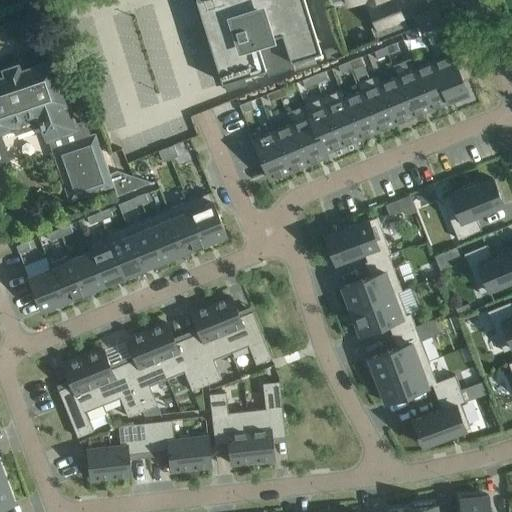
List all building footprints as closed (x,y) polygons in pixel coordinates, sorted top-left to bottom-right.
[(207,18),(203,20),(205,24),(204,24),(209,39),(222,82),(243,75),(251,73),(265,68),(291,60),(293,66),(294,69),(316,62),(313,54),(321,51),(304,0),(211,0),(211,1),(210,2),(209,3),(209,5),(208,6),(207,7),(207,9),(207,11),(207,12),(207,14),(207,15),(207,17),(207,18)] [(407,29),(394,0),(391,0),(369,9),(376,27),(372,28),(377,41),(407,29)] [(414,16),(421,32),(443,23),(436,7),(414,16)] [(416,27),(405,32),(408,40),(419,35),(416,27)] [(399,50),(396,42),(385,47),(388,54),(399,50)] [(388,54),(385,47),(373,51),(376,59),(388,54)] [(449,100),(468,93),(462,80),(471,76),(461,52),(452,56),(452,54),(433,62),(449,100)] [(364,64),(360,56),(349,61),(352,68),(364,64)] [(6,75),(0,77),(0,130),(13,125),(12,121),(16,120),(38,112),(40,118),(39,119),(41,125),(42,124),(43,126),(47,139),(53,137),(62,134),(66,145),(89,137),(84,123),(75,126),(67,103),(72,101),(66,80),(60,82),(52,59),(20,70),(17,64),(3,68),(6,75)] [(352,68),(349,61),(338,65),(341,73),(352,68)] [(433,62),(415,69),(431,108),(449,100),(433,62)] [(413,115),(431,108),(415,69),(406,73),(397,76),(413,115)] [(325,71),(313,75),(316,83),(328,78),(325,71)] [(305,87),(316,83),(313,75),(302,79),(305,87)] [(358,82),(377,130),(396,122),(380,83),(377,75),(358,82)] [(380,83),(396,122),(413,115),(397,76),(380,83)] [(377,130),(358,82),(357,83),(360,91),(345,98),(341,89),(340,89),(360,137),(377,130)] [(280,97),(292,92),(289,85),(277,89),(280,97)] [(280,97),(277,89),(266,94),(269,101),(280,97)] [(322,97),(342,144),(360,137),(340,89),(322,97)] [(323,152),(325,151),(342,144),(322,97),(303,104),(308,117),(323,152)] [(242,112),(254,108),(251,100),(238,105),(242,112)] [(308,117),(291,124),(308,163),(326,155),(325,151),(323,152),(308,117)] [(308,163),(291,124),(274,131),(290,170),(308,163)] [(274,131),(253,140),(269,178),(290,170),(274,131)] [(89,137),(66,145),(83,195),(113,184),(116,194),(153,181),(119,170),(119,172),(110,175),(96,135),(89,137)] [(173,144),(158,151),(163,162),(178,156),(173,144)] [(0,193),(11,189),(1,163),(0,163),(0,193)] [(503,204),(492,178),(441,199),(458,239),(481,229),(475,215),(503,204)] [(141,203),(152,199),(149,191),(138,195),(141,203)] [(204,243),(226,234),(209,192),(187,201),(204,243)] [(138,195),(127,200),(130,208),(141,203),(138,195)] [(409,195),(400,198),(404,210),(406,215),(416,212),(409,195)] [(167,209),(184,251),(204,243),(187,201),(167,209)] [(101,219),(113,215),(109,207),(98,212),(101,219)] [(167,209),(147,217),(164,259),(184,251),(167,209)] [(98,212),(87,216),(90,224),(101,219),(98,212)] [(144,268),(164,259),(147,217),(127,225),(144,268)] [(364,252),(367,261),(368,263),(389,255),(391,254),(377,217),(325,236),(335,262),(364,252)] [(61,236),(73,231),(69,224),(58,228),(61,236)] [(144,268),(127,225),(106,234),(108,238),(123,276),(144,268)] [(61,236),(58,228),(47,233),(50,240),(61,236)] [(108,238),(88,247),(90,251),(103,284),(123,276),(108,238)] [(27,241),(16,245),(19,253),(31,248),(27,241)] [(511,249),(492,258),(487,244),(463,253),(480,293),(511,280),(511,249)] [(103,284),(90,251),(72,258),(85,292),(103,284)] [(441,253),(434,256),(440,270),(447,268),(441,253)] [(48,263),(50,267),(63,301),(85,292),(72,258),(70,254),(48,263)] [(342,287),(351,310),(398,292),(397,292),(402,290),(389,255),(368,263),(367,261),(365,262),(370,276),(342,287)] [(42,309),(63,301),(50,267),(29,276),(42,309)] [(406,314),(398,292),(351,310),(360,333),(388,323),(392,335),(415,326),(410,313),(406,314)] [(271,358),(252,311),(239,316),(231,297),(212,305),(231,352),(248,345),(256,364),(271,358)] [(511,305),(510,301),(487,311),(503,351),(511,347),(511,305)] [(469,303),(455,308),(458,316),(472,310),(469,303)] [(212,305),(192,313),(200,332),(187,337),(207,384),(221,378),(213,359),(231,352),(212,305)] [(175,342),(167,323),(148,331),(167,378),(184,371),(192,390),(207,384),(187,337),(175,342)] [(377,380),(428,361),(415,326),(392,335),(397,347),(369,358),(377,380)] [(123,363),(143,410),(157,404),(149,385),(167,378),(148,331),(128,339),(136,358),(123,363)] [(103,349),(84,357),(103,404),(120,397),(128,416),(143,410),(123,363),(111,368),(103,349)] [(64,365),(71,384),(58,390),(77,437),(93,430),(85,411),(103,404),(84,357),(64,365)] [(428,361),(377,380),(386,402),(432,385),(437,397),(460,388),(455,374),(436,382),(428,361)] [(483,379),(477,382),(481,392),(487,389),(483,379)] [(263,383),(265,408),(247,410),(253,460),(274,458),(272,437),(285,436),(279,381),(263,383)] [(460,388),(437,397),(441,409),(413,420),(423,445),(470,427),(461,403),(465,402),(460,388)] [(215,444),(229,442),(231,463),(253,460),(247,410),(228,412),(226,392),(209,393),(215,444)] [(148,451),(169,449),(171,470),(211,465),(207,436),(174,440),(172,419),(145,422),(148,451)] [(148,451),(145,422),(118,425),(121,446),(87,449),(91,479),(130,474),(128,454),(148,451)] [(6,480),(0,482),(0,507),(14,502),(6,480)] [(460,498),(461,511),(490,511),(488,494),(483,495),(483,493),(466,495),(467,497),(460,498)] [(410,511),(437,511),(436,504),(431,505),(431,503),(414,505),(414,507),(410,507),(410,511)]
